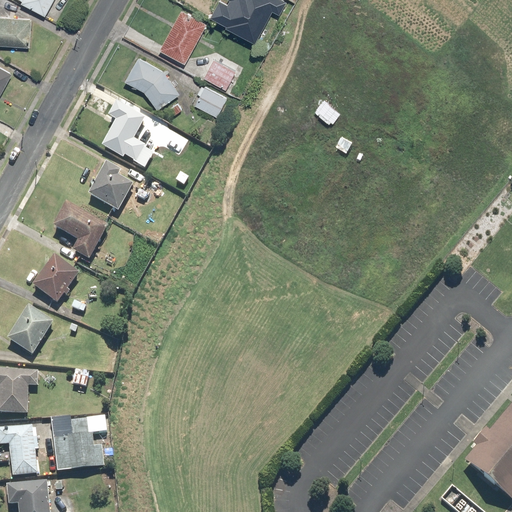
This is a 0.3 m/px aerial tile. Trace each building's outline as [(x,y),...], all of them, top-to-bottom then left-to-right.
[(44,15),(52,0),(23,0),(22,3),(44,15)] [(219,2),(209,19),(225,28),(224,31),(253,47),(273,12),(278,15),(284,4),(276,0),(228,0),(225,6),(219,2)] [(207,22),(181,8),(160,48),(185,62),(207,22)] [(0,15),(0,44),(29,47),(31,18),(0,15)] [(158,108),(167,102),(176,114),(183,109),(173,97),(180,92),(163,69),(138,55),(125,79),(146,91),(158,108)] [(236,70),(213,58),(203,77),(225,89),(236,70)] [(0,96),(13,73),(0,66),(0,96)] [(228,97),(205,84),(194,103),(217,116),(228,97)] [(144,120),(116,106),(110,118),(115,121),(102,149),(124,160),(144,120)] [(187,139),(168,128),(157,148),(176,159),(187,139)] [(121,173),(107,165),(89,197),(119,214),(134,188),(118,179),(121,173)] [(66,205),(53,229),(78,242),(72,252),(90,262),(108,229),(66,205)] [(67,298),(70,293),(68,291),(79,275),(55,257),(33,288),(58,305),(65,296),(67,298)] [(55,324),(28,308),(7,342),(34,358),(55,324)] [(90,374),(76,371),(73,386),(87,389),(90,374)] [(38,375),(0,373),(0,415),(28,417),(29,389),(38,389),(38,375)] [(511,409),(468,463),(511,499),(511,409)] [(70,439),(53,441),(57,474),(105,468),(103,448),(94,449),(92,435),(107,434),(105,417),(68,422),(70,439)] [(13,480),(38,477),(35,452),(39,451),(37,439),(34,440),(32,428),(0,432),(0,448),(9,448),(13,480)] [(50,511),(46,482),(7,487),(10,507),(18,506),(18,511),(50,511)]
